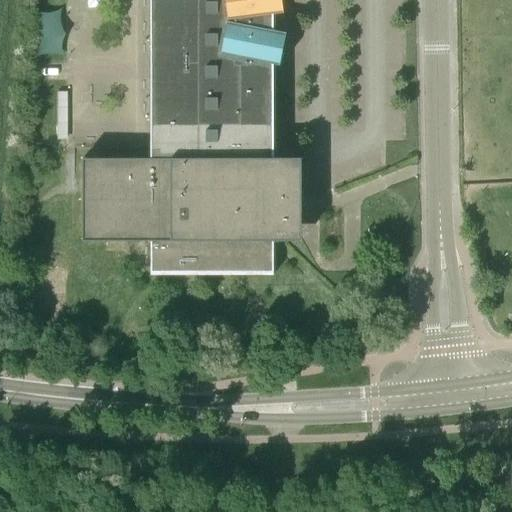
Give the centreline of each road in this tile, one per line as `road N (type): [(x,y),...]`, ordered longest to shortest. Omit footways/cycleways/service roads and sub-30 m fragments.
road 1 (tertiary): [(449,396),(103,399),(0,391)]
road 2 (unclassified): [(449,396),(440,0)]
